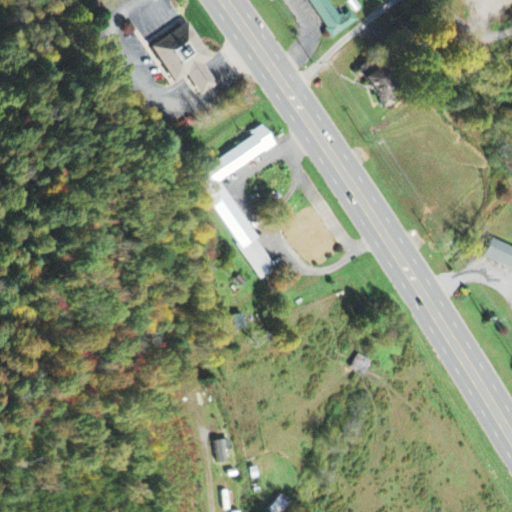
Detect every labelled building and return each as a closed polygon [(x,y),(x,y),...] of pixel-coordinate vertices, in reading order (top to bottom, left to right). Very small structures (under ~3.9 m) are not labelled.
[(303,0),(330,40),(357,23),(350,12),(336,21),(323,0),(303,0)] [(210,60),(187,24),(150,47),(174,85),(187,77),(200,97),(216,87),(202,65),(210,60)] [(382,66),(370,74),(365,66),(358,71),(385,111),(396,103),(390,93),(396,89),(382,66)] [(220,182),(275,147),(265,131),(194,175),(260,281),(275,272),(220,182)] [(310,268),(338,250),(311,208),(283,226),(310,268)] [(511,249),(490,242),(483,261),(511,271),(511,249)] [(246,330),(243,315),(223,319),(227,334),(246,330)] [(215,442),(216,465),(225,465),(224,452),(228,452),(228,442),(215,442)]
